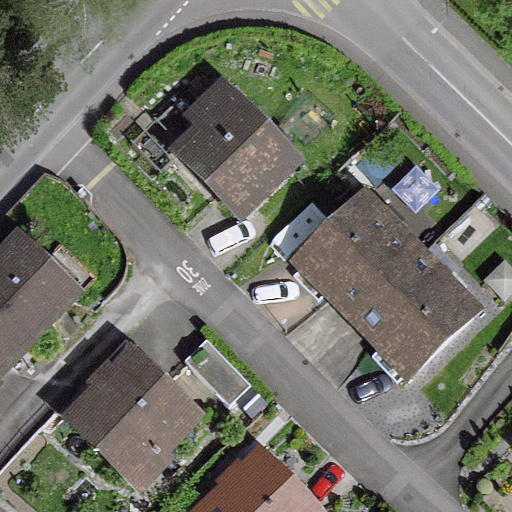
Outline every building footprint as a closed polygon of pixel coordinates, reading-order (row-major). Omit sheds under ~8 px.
[(201,133),(174,158),(235,220),(288,169),(218,96),(191,123),(201,133)] [(326,237),(294,268),(348,324),(413,262),(358,205),(326,237)] [(0,260),(0,324),(26,349),(71,301),(13,247),(0,260)] [(348,324),(371,347),(404,382),(469,320),(451,302),(413,262),(348,324)] [(0,376),(26,349),(0,324),(0,376)] [(224,411),(245,391),(201,345),(180,366),(224,411)] [(156,389),(128,362),(66,428),(123,481),(150,452),(155,457),(190,420),(156,389)] [(304,511),(257,463),(206,511),(304,511)]
